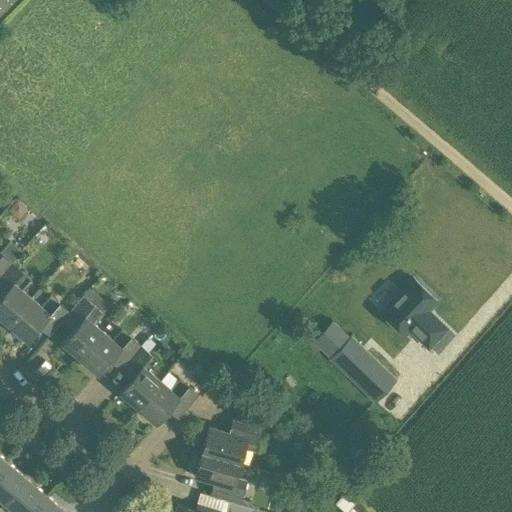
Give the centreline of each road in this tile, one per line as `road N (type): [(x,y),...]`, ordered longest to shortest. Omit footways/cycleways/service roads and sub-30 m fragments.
road 1 (unclassified): [(269,0),(511,209)]
road 2 (residential): [(98,511),(113,464),(22,388),(0,385)]
